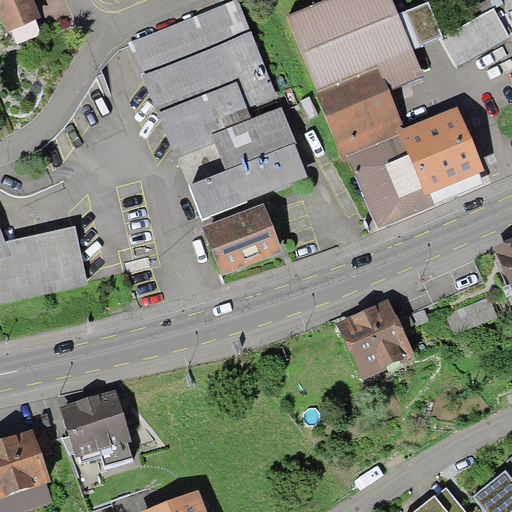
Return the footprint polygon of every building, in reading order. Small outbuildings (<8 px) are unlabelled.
[(0,0),(0,16),(7,31),(40,16),(32,0),(0,0)] [(411,50),(398,17),(391,0),(342,0),(288,21),(342,156),(348,153),(378,227),(429,206),(425,195),(481,173),(455,110),(404,131),(388,90),(422,76),(411,50)] [(189,189),(202,221),(308,179),(281,110),(250,122),(245,109),(276,97),(238,2),(131,45),(176,160),(214,145),(226,174),(189,189)] [(493,9),(438,40),(453,67),(509,36),(493,9)] [(202,226),(222,277),(283,253),(263,202),(202,226)] [(76,228),(6,243),(0,226),(0,303),(88,284),(76,228)] [(511,240),(497,247),(511,282),(511,240)] [(489,296),(446,314),(454,334),(498,315),(489,296)] [(389,299),(338,323),(364,380),(415,356),(389,299)] [(88,401),(62,410),(78,462),(103,454),(107,469),(132,462),(127,445),(132,444),(116,393),(88,401)] [(0,443),(0,511),(26,511),(53,503),(48,487),(53,486),(34,432),(0,443)] [(511,511),(511,480),(506,473),(473,499),(483,511),(511,511)] [(464,511),(446,489),(417,511),(464,511)] [(148,511),(206,511),(199,492),(148,511)]
